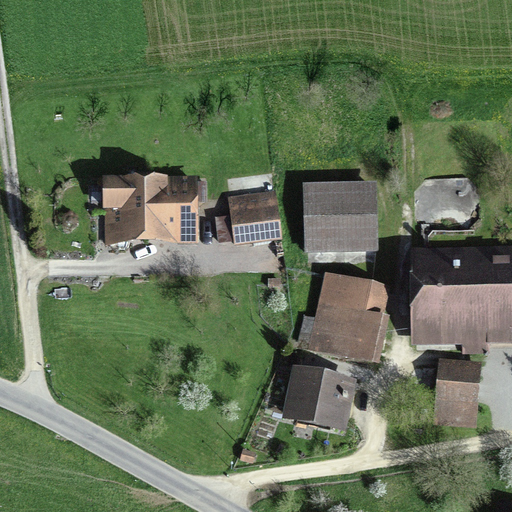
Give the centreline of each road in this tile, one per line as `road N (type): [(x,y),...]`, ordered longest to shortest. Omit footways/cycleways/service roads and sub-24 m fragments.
road 1 (track): [(0,97),(326,61),(389,72),(405,110),(409,227)]
road 2 (track): [(511,438),(233,479),(194,494)]
road 3 (track): [(31,406),(37,371),(0,99)]
road 4 (track): [(325,176),(376,175),(409,227),(398,265),(402,370)]
road 5 (unclassified): [(225,511),(0,392)]
road 6 (track): [(23,271),(272,263)]
road 7 (track): [(383,457),(379,410),(402,370),(511,364)]
